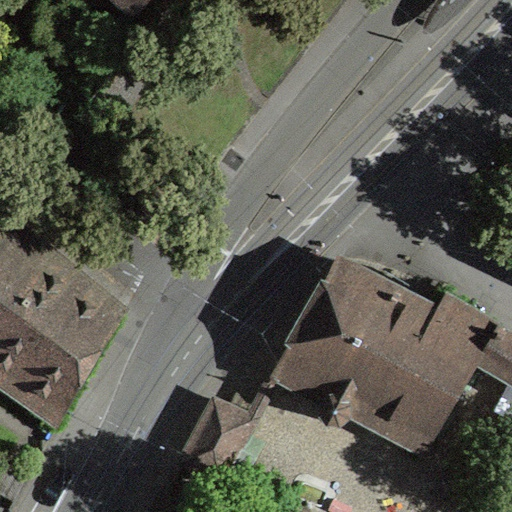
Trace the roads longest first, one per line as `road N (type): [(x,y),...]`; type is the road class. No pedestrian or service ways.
road 1 (secondary): [(201,325),(253,296),(511,25)]
road 2 (secondary): [(407,0),(292,130),(244,200),(201,325)]
road 3 (residential): [(201,325),(0,152)]
road 4 (secondary): [(90,511),(201,325)]
